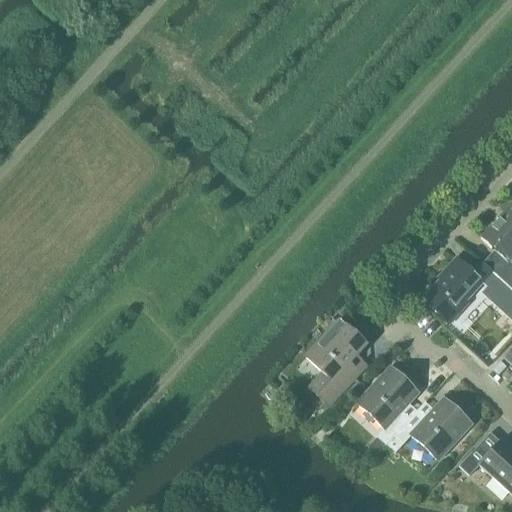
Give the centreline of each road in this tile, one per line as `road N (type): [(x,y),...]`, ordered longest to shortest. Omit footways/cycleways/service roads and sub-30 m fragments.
road 1 (residential): [(511,168),(419,256),(392,289),(389,313),(407,338),(511,411)]
road 2 (unknown): [(0,424),(138,268),(178,267),(229,313)]
